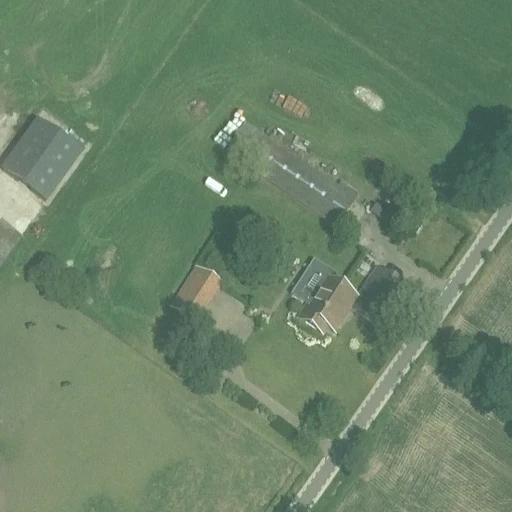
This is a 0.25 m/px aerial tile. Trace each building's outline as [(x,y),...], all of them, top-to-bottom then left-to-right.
[(41,117),(0,171),(0,174),(43,205),(84,148),(41,117)] [(336,229),(355,202),(244,126),(225,154),(336,229)] [(398,233),(412,211),(385,192),(370,214),(398,233)] [(135,195),(104,241),(146,270),(177,224),(135,195)] [(0,264),(19,238),(0,224),(0,264)] [(187,251),(168,252),(170,290),(177,290),(176,279),(188,278),(187,251)] [(197,327),(223,286),(196,268),(169,309),(197,327)] [(409,292),(375,269),(355,299),(349,309),(382,332),(409,292)] [(349,309),(355,299),(328,282),(312,306),(309,304),(299,319),(321,334),(325,328),(334,333),(349,309)]
